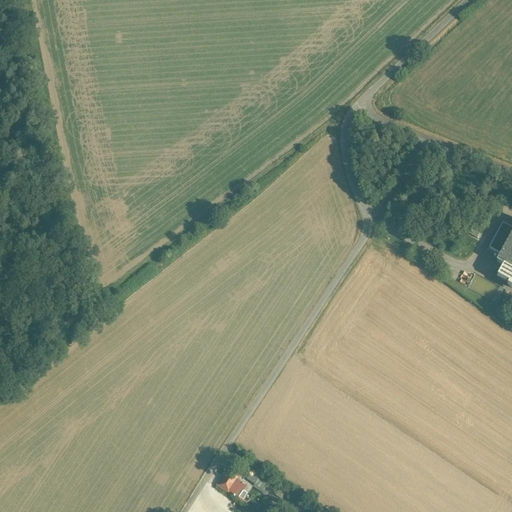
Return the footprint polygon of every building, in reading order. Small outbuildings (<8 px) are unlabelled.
[(502,256),(511,237),(511,228),(503,224),(489,249),(502,256)] [(511,237),(502,256),(498,263),(505,266),(511,270),(511,237)] [(511,270),(505,266),(499,277),(510,283),(509,286),(511,287),(511,270)] [(227,468),(229,470),(233,473),(239,465),(243,468),(247,462),(248,461),(237,453),(227,468)] [(252,465),(247,462),(243,468),(242,469),(247,472),(252,465)] [(229,470),(218,486),(230,495),(231,493),(239,482),(241,479),(233,473),(229,470)] [(249,480),(268,494),(275,484),(260,473),(255,480),(251,477),(249,480)] [(247,488),(239,482),(231,493),(239,499),(247,488)] [(280,487),(274,494),(280,498),(285,490),(280,487)] [(262,495),(254,496),(256,505),(263,504),(262,495)]
